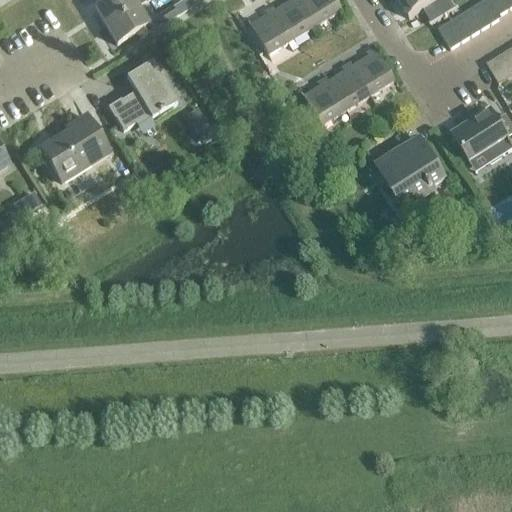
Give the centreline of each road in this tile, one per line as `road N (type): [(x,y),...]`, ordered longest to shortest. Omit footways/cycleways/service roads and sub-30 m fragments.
road 1 (residential): [(0,364),(511,326)]
road 2 (residential): [(511,31),(428,81),(411,77),(365,0)]
